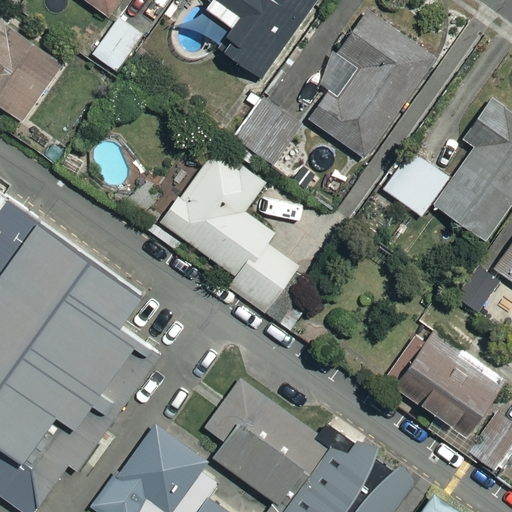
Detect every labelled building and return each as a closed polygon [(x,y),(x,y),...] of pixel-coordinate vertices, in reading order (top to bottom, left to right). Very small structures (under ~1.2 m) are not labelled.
[(87,0),(112,19),(126,0),(87,0)] [(323,0),(223,0),(215,12),(244,32),(229,52),(265,79),(323,0)] [(438,59),(373,13),(322,86),(334,95),(315,122),(367,159),(438,59)] [(70,65),(0,17),(0,102),(31,124),(70,65)] [(146,36),(122,19),(96,57),(120,73),(146,36)] [(79,117),(57,101),(41,124),(63,139),(79,117)] [(511,211),(511,114),(495,102),(466,141),(478,150),(456,180),(417,151),(388,190),(426,218),(436,204),(489,243),(511,211)] [(271,183),(224,148),(167,223),(241,278),(234,288),(270,315),(305,269),(272,245),(279,236),(249,213),(271,183)] [(144,288),(0,187),(0,446),(22,462),(54,415),(78,432),(143,339),(120,322),(144,288)] [(511,253),(499,271),(511,279),(511,253)] [(510,392),(436,339),(428,349),(416,340),(390,378),(475,440),(510,392)] [(324,436),(241,379),(195,444),(278,502),(324,436)] [(221,511),(189,489),(207,464),(151,425),(92,510),(94,511),(221,511)] [(394,511),(415,482),(347,434),(292,511),(394,511)] [(456,511),(426,491),(411,511),(456,511)]
